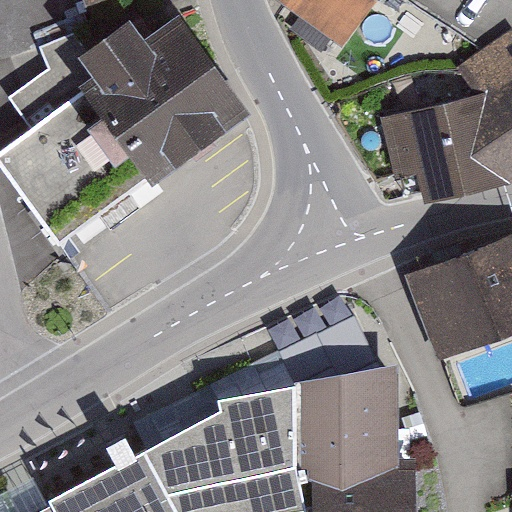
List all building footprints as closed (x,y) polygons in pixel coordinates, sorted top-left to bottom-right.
[(378,0),(287,0),(348,42),(378,0)] [(29,127),(0,147),(0,155),(59,239),(235,116),(166,18),(121,49),(110,34),(12,103),(29,127)] [(476,98),(383,115),(396,187),(410,184),(415,208),(511,189),(511,49),(506,41),(459,72),(476,98)] [(511,242),(403,280),(430,357),(511,329),(511,242)] [(214,402),(16,511),(402,511),(403,467),(387,467),(387,372),(214,402)] [(511,511),(511,426),(480,428),(482,511),(511,511)]
